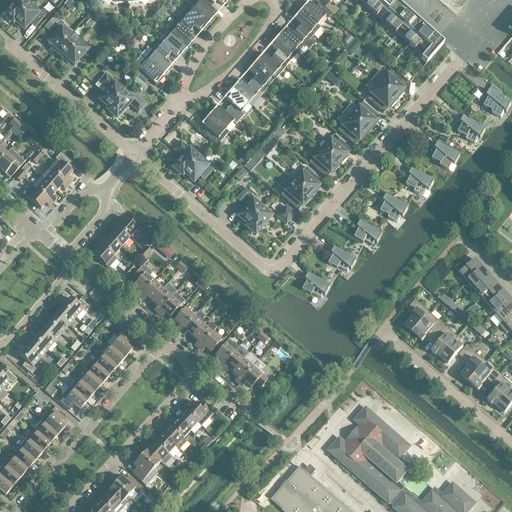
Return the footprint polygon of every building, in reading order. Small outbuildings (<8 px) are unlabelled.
[(16,0),(3,16),(5,18),(4,19),(9,23),(10,22),(12,24),(29,5),(23,0),(16,0)] [(216,15),(206,6),(210,2),(208,0),(195,0),(189,7),(208,23),(216,15)] [(370,12),(380,0),(364,0),(361,4),(370,12)] [(395,2),(392,0),(380,0),(370,12),(380,21),(387,12),(395,2)] [(338,10),(329,2),(327,4),(324,8),(333,16),(338,10)] [(395,2),(387,12),(380,21),(389,29),(405,11),(395,2)] [(319,11),(309,3),(301,11),(317,25),(324,17),(327,20),(332,15),(322,7),(319,11)] [(42,9),(39,13),(29,5),(12,24),(18,29),(19,27),(24,31),(32,21),(37,25),(47,13),(42,9)] [(191,24),(201,32),(208,23),(189,7),(178,20),(187,28),(191,24)] [(309,41),(320,28),(317,25),(301,11),(293,20),(303,29),(299,33),(309,41)] [(405,11),(389,29),(399,37),(414,19),(405,11)] [(187,28),(178,20),(174,16),(170,21),(174,25),(167,33),(186,50),(193,41),(183,32),(187,28)] [(408,45),(422,29),(424,27),(414,19),(399,37),(408,45)] [(72,32),(59,21),(51,30),(55,34),(48,43),(52,46),(50,48),(55,52),(72,32)] [(424,27),(422,29),(408,45),(418,54),(433,36),(424,27)] [(286,29),(278,38),(297,54),(299,56),(307,47),(310,49),(313,45),(309,41),(299,33),(296,37),(286,29)] [(81,40),(72,32),(55,52),(63,60),(81,40)] [(139,33),(136,38),(140,42),(144,37),(139,33)] [(168,50),(178,58),(186,50),(167,33),(155,46),(164,54),(168,50)] [(443,44),(433,36),(418,54),(422,57),(420,59),(426,64),(443,44)] [(117,38),(113,42),(117,46),(121,42),(117,38)] [(270,47),(280,55),(277,59),(286,67),(297,54),(278,38),(270,47)] [(81,40),(63,60),(68,64),(70,62),(74,66),(82,57),(86,61),(90,56),(95,60),(99,56),(94,51),(81,40)] [(170,67),(161,58),(164,54),(155,46),(144,59),(163,76),(170,67)] [(273,64),(263,55),(255,64),(274,80),(286,67),(277,59),(273,64)] [(145,76),(155,85),(163,76),(144,59),(132,72),(141,80),(145,76)] [(263,94),(267,89),(274,80),(255,64),(248,73),(257,81),(254,86),(263,94)] [(334,64),(330,70),(335,74),(340,69),(334,64)] [(407,85),(390,70),(378,84),(395,99),(396,98),(397,99),(402,94),(401,93),(407,85)] [(330,71),(325,77),(328,80),(333,79),(336,76),(330,71)] [(106,111),(123,92),(126,88),(117,80),(115,82),(106,73),(97,83),(107,91),(98,101),(103,105),(101,107),(106,111)] [(137,78),(133,82),(138,86),(142,82),(137,78)] [(315,83),(310,79),(306,84),(311,88),(315,83)] [(232,90),(248,104),(251,107),(263,94),(254,86),(250,90),(240,81),(232,90)] [(395,102),(394,100),(395,99),(378,84),(365,99),(382,114),(389,106),(390,107),(395,102)] [(500,97),(502,94),(492,85),(486,96),(488,98),(483,107),(492,112),(491,114),(500,119),(504,111),(506,113),(511,103),(500,97)] [(244,115),(241,112),(248,104),(232,90),(225,99),(234,108),(231,112),(240,120),(244,115)] [(123,92),(106,111),(109,113),(109,114),(109,115),(110,115),(110,116),(111,116),(111,117),(112,117),(113,117),(114,117),(116,120),(118,117),(119,117),(120,117),(120,116),(121,116),(122,115),(122,114),(123,114),(123,113),(123,112),(129,105),(138,113),(142,108),(145,105),(136,97),(133,100),(123,92)] [(379,118),(362,103),(349,117),(367,132),(368,131),(369,132),(374,126),(372,125),(379,118)] [(302,105),(297,110),(302,113),(306,108),(302,105)] [(233,122),(236,125),(240,120),(231,112),(227,116),(217,107),(209,116),(225,130),(233,122)] [(470,109),(466,114),(472,119),(474,115),(474,112),(470,109)] [(228,133),(225,130),(209,116),(202,125),(211,134),(208,138),(217,146),(228,133)] [(367,134),(366,133),(367,132),(349,117),(337,131),(354,146),(361,139),(362,140),(367,134)] [(474,145),(478,138),(480,139),(486,129),(463,117),(460,122),(462,124),(457,133),(466,138),(465,140),(474,145)] [(18,122),(14,119),(9,124),(13,128),(18,122)] [(13,128),(17,131),(22,126),(18,122),(13,128)] [(279,129),(274,136),(278,139),(284,133),(279,129)] [(351,150),(333,135),(321,149),(338,164),(339,163),(341,164),(345,159),(344,158),(351,150)] [(442,135),(439,142),(445,145),(449,139),(442,135)] [(259,138),(255,143),(259,146),(263,141),(259,138)] [(170,150),(174,143),(169,140),(164,147),(170,150)] [(174,166),(172,168),(175,170),(176,173),(178,174),(180,175),(182,177),(199,158),(180,141),(172,150),(182,158),(179,161),(177,162),(175,164),(174,166)] [(431,159),(440,164),(439,166),(448,171),(452,164),(454,166),(460,155),(437,143),(434,149),(436,150),(431,159)] [(265,146),(260,152),(266,157),(271,151),(265,146)] [(338,167),(337,166),(338,164),(321,149),(309,164),(326,179),(332,171),(334,172),(338,167)] [(0,161),(0,170),(5,175),(8,171),(13,176),(24,162),(10,150),(7,153),(0,161)] [(35,155),(31,151),(26,156),(31,160),(34,156),(35,155)] [(37,152),(35,155),(34,156),(39,160),(42,156),(37,152)] [(67,185),(70,181),(68,179),(72,173),(66,167),(70,163),(60,154),(56,159),(60,163),(52,172),(67,185)] [(31,160),(35,164),(39,160),(34,156),(31,160)] [(237,163),(242,167),(247,161),(242,157),(237,163)] [(214,168),(210,164),(208,166),(199,158),(182,177),(187,181),(189,179),(194,183),(202,174),(206,178),(214,168)] [(251,160),(244,167),(250,172),(257,165),(251,160)] [(322,183),(305,168),(293,182),(310,197),(311,196),(312,197),(317,191),(316,190),(322,183)] [(23,178),(26,175),(21,170),(18,174),(23,178)] [(422,197),(426,190),(428,192),(434,181),(411,170),(408,175),(410,176),(405,186),(414,191),(413,193),(422,197)] [(57,192),(61,186),(63,189),(67,185),(52,172),(44,181),(57,192)] [(18,174),(15,178),(20,182),(23,178),(18,174)] [(51,203),(54,199),(52,197),(57,192),(44,181),(37,190),(51,203)] [(310,199),(309,198),(310,197),(293,182),(280,196),(297,211),(304,204),(305,205),(310,199)] [(37,190),(28,199),(41,210),(45,205),(48,207),(51,203),(37,190)] [(262,208),(253,200),(254,198),(249,194),(241,204),(246,207),(237,217),(242,221),(240,223),(245,228),(262,208)] [(402,218),(408,208),(395,201),(389,197),(385,196),(382,201),(384,202),(379,212),(389,217),(388,219),(397,224),(400,216),(402,218)] [(286,225),(294,215),(285,207),(276,217),(286,225)] [(245,228),(248,230),(247,231),(251,235),(253,234),(255,236),(272,217),(262,208),(245,228)] [(137,230),(132,225),(125,219),(120,225),(118,222),(115,226),(129,239),(137,230)] [(511,220),(499,237),(511,246),(511,220)] [(373,247),(375,243),(377,244),(382,234),(360,222),(357,228),(358,229),(353,238),(363,243),(364,242),(373,247)] [(111,230),(114,232),(109,237),(121,248),(129,239),(115,226),(111,230)] [(113,257),(116,254),(121,248),(109,237),(105,243),(102,241),(99,244),(113,257)] [(165,246),(162,243),(157,249),(161,252),(165,246)] [(98,250),(93,256),(105,266),(108,269),(117,260),(113,257),(99,244),(96,248),(98,250)] [(151,251),(146,247),(143,251),(148,255),(151,251)] [(356,260),(334,248),(331,254),(332,255),(327,264),(337,269),(338,268),(347,273),(349,269),(351,271),(356,260)] [(140,255),(144,259),(148,255),(143,251),(140,255)] [(482,269),(478,264),(477,265),(474,261),(467,267),(461,261),(454,269),(466,282),(482,269)] [(180,263),(175,267),(179,271),(184,266),(180,263)] [(127,269),(120,264),(117,267),(123,273),(127,269)] [(135,269),(131,265),(127,269),(132,273),(135,269)] [(140,268),(131,279),(136,283),(133,287),(139,291),(137,294),(141,297),(155,281),(150,276),(153,273),(144,266),(143,265),(140,268)] [(183,274),(187,269),(184,266),(179,271),(183,274)] [(124,273),(129,277),(132,273),(127,269),(124,273)] [(488,277),(485,274),(486,273),(482,269),(466,282),(474,290),(488,277)] [(311,295),(312,294),(321,299),(323,295),(325,297),(330,286),(308,274),(305,280),(307,281),(302,291),(311,295)] [(496,285),(493,280),(492,281),(488,277),(474,290),(481,298),(496,285)] [(194,284),(198,287),(203,283),(199,279),(194,284)] [(141,297),(144,300),(146,298),(152,302),(162,290),(159,287),(160,285),(155,281),(141,297)] [(162,290),(152,302),(157,307),(155,309),(159,313),(173,296),(176,293),(177,292),(167,284),(162,290)] [(201,290),(205,293),(209,288),(205,285),(201,290)] [(503,293),(499,290),(500,289),(496,285),(481,298),(488,306),(503,293)] [(159,313),(162,316),(165,314),(170,318),(185,301),(176,293),(173,296),(159,313)] [(511,301),(507,296),(506,297),(503,293),(488,306),(495,314),(511,301)] [(448,299),(444,295),(440,300),(444,303),(448,299)] [(220,298),(216,303),(220,306),(224,301),(220,298)] [(76,304),(70,299),(63,307),(76,318),(83,310),(85,312),(89,308),(80,300),(76,304)] [(444,303),(448,307),(452,302),(448,299),(444,303)] [(430,314),(415,300),(407,310),(412,315),(413,314),(414,316),(404,327),(412,334),(430,314)] [(223,309),(228,304),(224,301),(220,306),(223,309)] [(511,315),(511,314),(511,302),(511,301),(495,314),(503,323),(511,315)] [(56,315),(69,326),(76,318),(63,307),(56,315)] [(195,316),(190,311),(188,312),(185,309),(174,322),(179,326),(177,329),(181,332),(195,316)] [(465,313),(461,309),(457,314),(461,318),(465,313)] [(195,316),(181,332),(185,336),(187,333),(192,338),(203,325),(208,319),(199,311),(195,316)] [(461,318),(465,321),(469,316),(465,313),(461,318)] [(235,319),(239,322),(243,318),(239,314),(235,319)] [(431,330),(431,331),(436,335),(444,326),(430,314),(412,334),(422,342),(425,338),(424,336),(430,329),(431,330)] [(48,323),(61,335),(69,326),(56,315),(48,323)] [(511,315),(503,323),(499,326),(506,334),(510,331),(511,333),(511,315)] [(241,325),(245,328),(249,323),(245,320),(241,325)] [(41,332),(54,343),(61,335),(48,323),(41,332)] [(92,323),(87,328),(88,329),(91,332),(96,326),(92,323)] [(203,325),(192,338),(197,342),(195,345),(199,348),(213,332),(216,328),(211,323),(206,328),(203,325)] [(481,327),(477,324),(473,329),(477,332),(481,327)] [(458,338),(447,329),(444,326),(436,335),(440,339),(441,338),(442,339),(431,352),(435,356),(436,355),(440,358),(454,342),(454,343),(458,338)] [(477,332),(481,335),(485,331),(481,327),(477,332)] [(34,340),(47,351),(54,343),(41,332),(34,340)] [(124,360),(132,351),(126,346),(130,341),(120,332),(116,337),(118,339),(111,348),(124,360)] [(199,348),(203,351),(205,349),(210,354),(221,341),(218,338),(219,336),(213,332),(199,348)] [(261,333),(256,338),(260,341),(264,336),(261,333)] [(264,345),(268,340),(264,336),(260,341),(264,345)] [(493,346),(497,341),(492,337),(488,342),(493,346)] [(454,342),(440,358),(448,365),(463,348),(459,344),(461,341),(458,338),(454,343),(454,342)] [(27,348),(40,360),(47,351),(34,340),(27,348)] [(225,345),(214,357),(220,362),(218,364),(221,367),(236,351),(239,348),(233,343),(232,344),(228,341),(225,345)] [(107,344),(100,353),(103,356),(117,368),(124,360),(111,348),(107,344)] [(463,359),(471,350),(467,346),(459,355),(463,359)] [(35,370),(33,368),(40,360),(27,348),(20,356),(26,362),(22,367),(31,375),(35,370)] [(461,376),(469,383),(486,363),(471,350),(463,359),(469,364),(471,365),(461,376)] [(243,361),(240,358),(241,356),(236,351),(221,367),(225,371),(227,368),(233,373),(243,361)] [(109,377),(117,368),(103,356),(96,365),(109,377)] [(254,367),(248,362),(247,363),(243,361),(233,373),(238,377),(236,380),(240,383),(254,367)] [(469,383),(478,391),(482,387),(481,386),(487,378),(488,379),(487,380),(492,384),(500,375),(486,363),(469,383)] [(88,374),(102,385),(109,377),(96,365),(88,374)] [(240,383),(243,387),(246,384),(251,389),(254,386),(259,390),(268,379),(263,375),(261,376),(258,374),(259,372),(254,367),(240,383)] [(0,387),(3,390),(10,382),(12,384),(16,379),(7,371),(3,376),(0,373),(0,387)] [(94,394),(102,385),(88,374),(81,382),(94,394)] [(498,389),(487,401),(492,405),(493,404),(496,407),(511,388),(511,385),(500,375),(492,384),(497,388),(498,389)] [(87,403),(89,400),(94,394),(81,382),(77,379),(70,388),(87,403)] [(64,398),(60,402),(70,411),(74,406),(79,411),(87,403),(70,388),(62,396),(64,398)] [(511,388),(496,407),(504,414),(511,404),(511,388)] [(196,406),(192,403),(185,411),(198,423),(197,424),(201,427),(213,415),(200,402),(196,406)] [(41,422),(57,436),(65,427),(60,422),(64,418),(54,409),(50,414),(48,413),(41,422)] [(407,466),(399,459),(410,447),(365,409),(355,421),(360,426),(357,430),(360,433),(351,443),(348,440),(345,444),(339,439),(328,451),(389,504),(390,503),(395,507),(393,508),(397,511),(458,511),(467,511),(475,504),(452,484),(442,496),(434,489),(421,505),(394,481),(407,466)] [(177,419),(190,431),(197,424),(198,423),(185,411),(177,419)] [(183,439),(190,431),(177,419),(170,427),(183,439)] [(50,445),(57,436),(41,422),(34,430),(50,445)] [(170,427),(162,435),(175,447),(179,450),(186,443),(183,439),(170,427)] [(43,453),(50,445),(34,430),(26,439),(43,453)] [(155,443),(168,455),(175,447),(162,435),(155,443)] [(35,462),(43,453),(26,439),(19,447),(35,462)] [(171,458),(168,455),(155,443),(147,450),(160,463),(164,466),(171,458)] [(426,449),(424,452),(427,455),(431,448),(424,443),(421,446),(426,449)] [(204,445),(198,451),(201,454),(207,447),(204,445)] [(28,470),(35,462),(19,447),(11,456),(28,470)] [(140,458),(153,470),(160,463),(147,450),(140,458)] [(20,479),(28,470),(11,456),(4,465),(20,479)] [(197,456),(192,462),(194,465),(200,459),(197,456)] [(132,474),(141,483),(153,470),(140,458),(132,466),(136,469),(132,474)] [(186,468),(188,471),(194,465),(192,462),(186,468)] [(0,476),(13,488),(20,479),(4,465),(0,468),(0,476)] [(350,511),(304,471),(299,467),(287,482),(286,481),(280,488),(281,488),(271,500),(283,511),(350,511)] [(177,478),(183,472),(180,470),(175,476),(177,478)] [(0,492),(5,496),(13,488),(0,476),(0,492)] [(138,495),(143,490),(129,476),(125,481),(122,477),(114,486),(127,498),(134,491),(138,495)] [(175,476),(169,482),(171,484),(177,478),(175,476)] [(107,493),(124,510),(131,502),(127,498),(114,486),(107,493)] [(158,490),(154,494),(158,498),(162,494),(158,490)] [(99,501),(110,511),(121,511),(124,510),(107,493),(99,501)] [(263,510),(271,501),(263,495),(256,504),(263,510)] [(92,509),(95,511),(110,511),(99,501),(92,509)]
